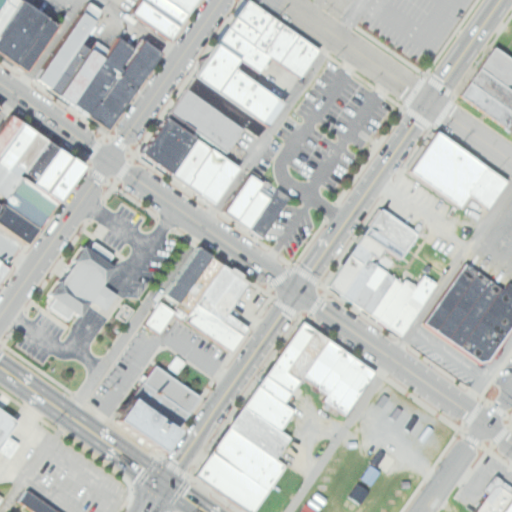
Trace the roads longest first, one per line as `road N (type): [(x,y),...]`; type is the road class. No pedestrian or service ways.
road 1 (tertiary): [(511,442),(0,84)]
road 2 (primary): [(146,511),(300,294)]
road 3 (trunk): [(198,511),(0,369)]
road 4 (primary): [(300,294),(429,103)]
road 5 (residential): [(110,162),(231,0)]
road 6 (residential): [(0,321),(110,162)]
road 7 (residential): [(429,103),(279,0)]
road 8 (primary): [(429,103),(506,0)]
